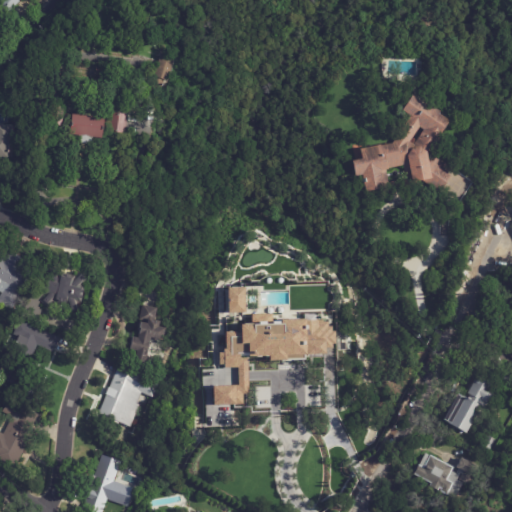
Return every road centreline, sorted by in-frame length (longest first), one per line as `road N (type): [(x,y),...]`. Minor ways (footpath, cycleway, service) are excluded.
road 1 (residential): [(99,246),(116,268),(75,390),(51,511)]
road 2 (residential): [(357,511),(444,350)]
road 3 (residential): [(444,350),(506,245)]
